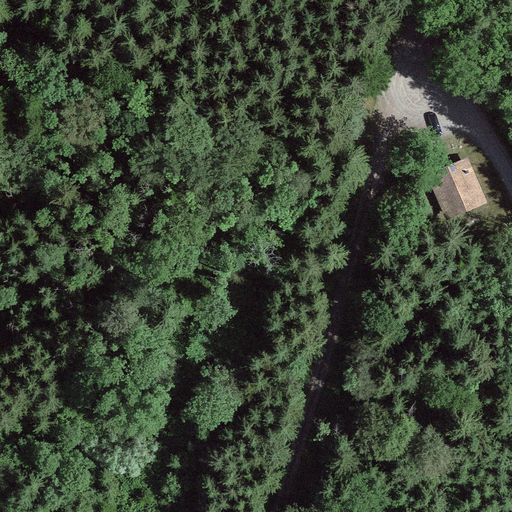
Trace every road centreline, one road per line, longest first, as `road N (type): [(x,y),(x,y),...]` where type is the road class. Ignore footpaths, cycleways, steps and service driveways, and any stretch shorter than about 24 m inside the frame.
road 1 (track): [(430,25),(397,78),(373,145),(289,511)]
road 2 (track): [(430,25),(511,187)]
